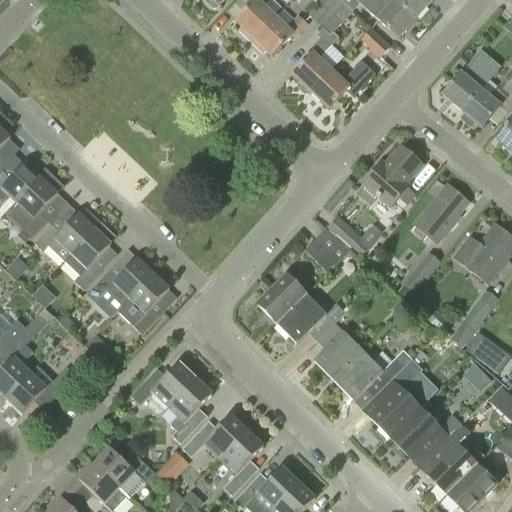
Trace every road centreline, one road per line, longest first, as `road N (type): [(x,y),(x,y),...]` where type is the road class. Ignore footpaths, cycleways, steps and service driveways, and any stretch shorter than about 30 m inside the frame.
road 1 (residential): [(216,296),(0,95)]
road 2 (residential): [(368,494),(214,334),(216,296)]
road 3 (residential): [(324,176),(139,0)]
road 4 (residential): [(216,296),(324,176)]
road 5 (residential): [(511,199),(398,96)]
road 6 (residential): [(398,96),(481,0)]
